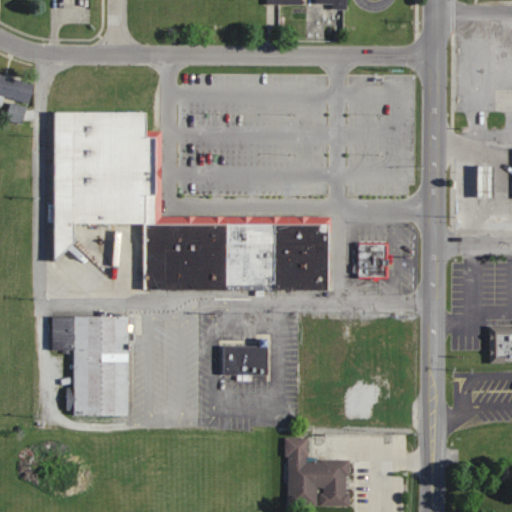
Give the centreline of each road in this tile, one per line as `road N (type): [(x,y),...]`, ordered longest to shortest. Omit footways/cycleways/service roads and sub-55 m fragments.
road 1 (residential): [(436,55),(95,54),(0,39)]
road 2 (primary): [(434,376),(435,0)]
road 3 (primary): [(433,511),(434,376)]
